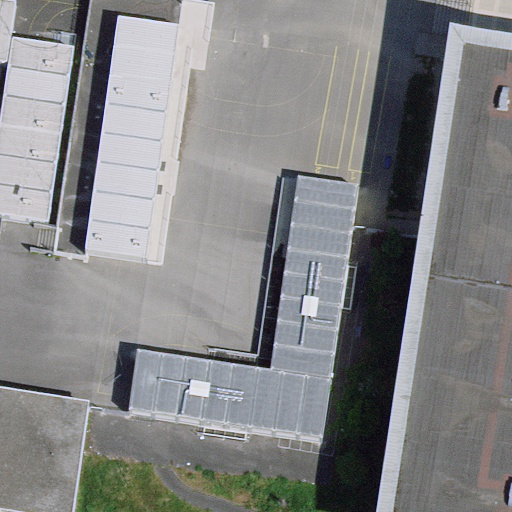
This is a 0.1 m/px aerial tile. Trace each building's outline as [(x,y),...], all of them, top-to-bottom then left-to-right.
[(0,0),(0,70),(9,71),(0,152),(0,214),(58,221),(78,40),(19,34),(22,0),(0,0)] [(187,21),(119,13),(90,248),(157,256),(187,21)] [(511,511),(511,69),(465,61),(391,511),(511,511)] [(142,347),(134,410),(333,436),(366,182),(303,174),(278,365),(142,347)] [(0,398),(0,511),(76,511),(91,411),(0,398)]
